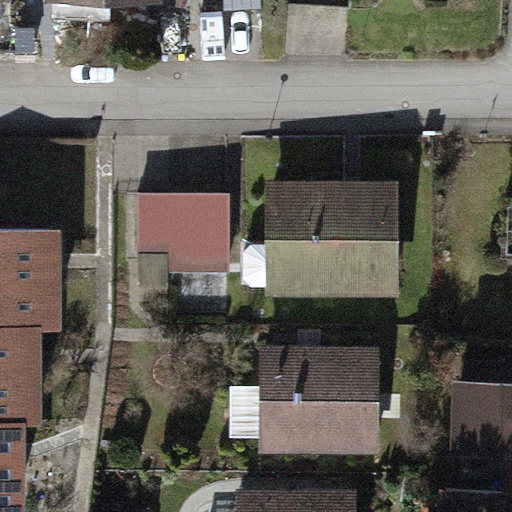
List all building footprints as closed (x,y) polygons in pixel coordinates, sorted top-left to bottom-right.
[(256,0),(197,0),(198,11),(257,9),(256,0)] [(396,184),(270,185),(270,301),(397,300),(396,184)] [(229,196),(139,198),(141,281),(230,279),(229,196)] [(0,325),(35,326),(55,326),(54,231),(0,231),(0,325)] [(0,325),(0,420),(18,421),(35,420),(35,326),(0,325)] [(377,355),(263,353),(261,453),(374,455),(377,355)] [(511,358),(449,359),(450,453),(511,453),(511,358)] [(0,511),(19,511),(18,421),(0,420),(0,511)] [(511,511),(511,477),(436,474),(434,511),(511,511)] [(355,511),(355,492),(239,493),(239,511),(355,511)]
